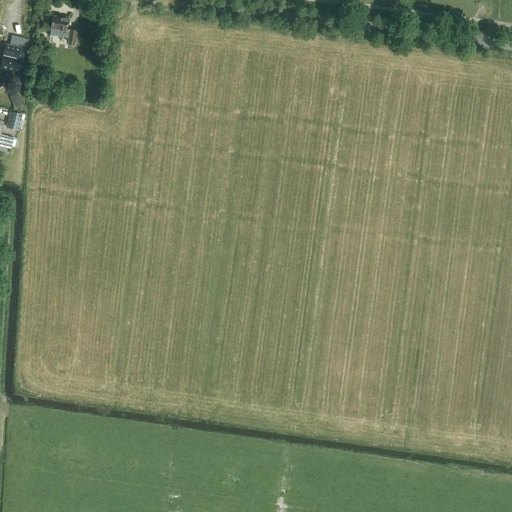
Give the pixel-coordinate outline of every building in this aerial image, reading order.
[(50,35),(54,36),(69,38),(68,42),(74,43),(76,30),(70,29),(70,30),(67,30),(68,18),(52,16),(51,28),(50,35)] [(0,69),(20,73),(24,54),(23,54),(25,48),(6,44),(0,69)] [(15,107),(22,104),(18,93),(10,96),(15,107)] [(18,130),(22,114),(10,111),(6,127),(18,130)] [(0,144),(11,147),(13,137),(0,134),(3,121),(0,119),(0,144)]
